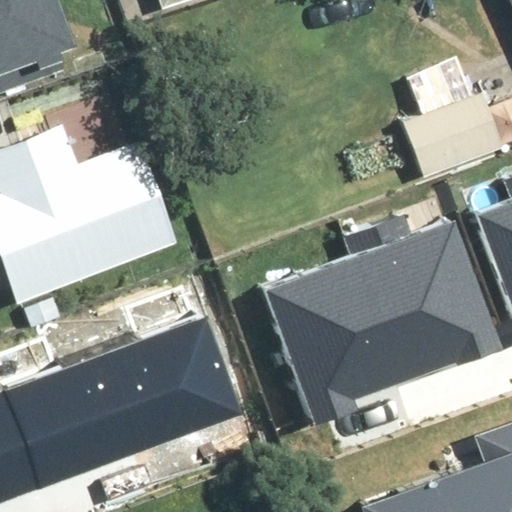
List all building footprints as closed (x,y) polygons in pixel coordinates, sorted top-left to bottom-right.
[(51,0),(0,0),(0,50),(62,30),(51,0)] [(164,0),(170,15),(213,0),(164,0)] [(460,99),(447,61),(411,74),(424,112),(404,119),(424,176),(510,146),(490,89),(460,99)] [(0,293),(15,288),(20,301),(191,240),(154,137),(79,163),(66,128),(0,151),(0,182),(3,192),(0,193),(0,293)] [(511,199),(479,212),(511,299),(511,171),(504,174),(511,195),(511,199)] [(270,291),(316,420),(506,352),(460,223),(270,291)] [(0,392),(0,500),(239,414),(204,319),(0,392)] [(348,482),(358,511),(511,511),(511,407),(467,423),(472,439),(348,482)]
